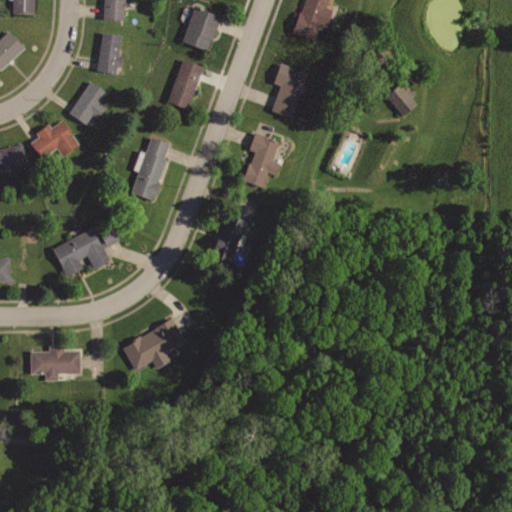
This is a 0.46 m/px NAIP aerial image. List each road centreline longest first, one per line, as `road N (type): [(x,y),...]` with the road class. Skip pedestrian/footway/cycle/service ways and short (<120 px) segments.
road 1 (residential): [(0,313),(95,307),(155,268),(179,226),(265,0)]
road 2 (residential): [(0,108),(31,92),(52,68),(68,0)]
